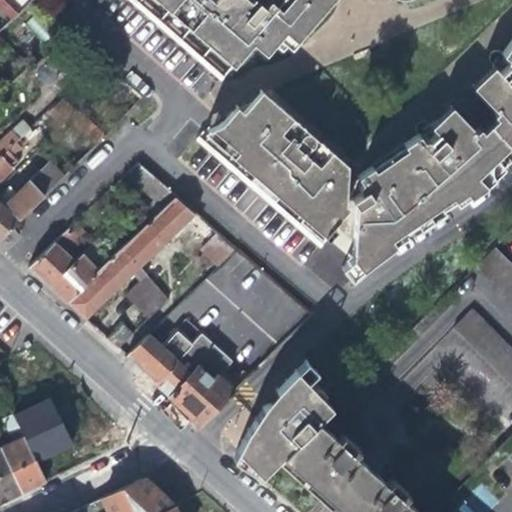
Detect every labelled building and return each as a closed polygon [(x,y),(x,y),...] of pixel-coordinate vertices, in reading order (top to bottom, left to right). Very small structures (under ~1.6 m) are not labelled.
[(0,0),(0,8),(1,9),(11,20),(17,14),(2,0),(0,0)] [(96,0),(97,0),(126,0),(216,81),(251,43),(262,52),(275,38),(289,50),(296,42),(293,39),(325,0),(96,0)] [(0,30),(11,20),(1,9),(0,9),(0,30)] [(511,37),(499,55),(501,61),(506,66),(498,73),(501,77),(491,87),(481,96),(495,111),(474,131),(460,117),(449,127),(439,137),(436,133),(434,135),(428,141),(424,138),(416,136),(359,174),(355,177),(358,183),(355,185),(355,188),(355,191),(357,194),(349,200),(353,206),(350,239),(348,257),(359,267),(382,249),(415,227),(465,195),(491,176),(511,158),(511,37)] [(288,116),(266,96),(257,100),(223,114),(225,121),(212,126),(200,131),(193,140),(317,249),(333,230),(329,226),(343,211),(344,191),(344,178),(315,152),(305,143),(309,142),(311,140),(311,137),(311,135),(288,116)] [(58,129),(69,118),(77,110),(63,97),(44,115),(58,129)] [(105,135),(77,110),(69,118),(97,143),(105,135)] [(0,141),(0,153),(1,155),(12,145),(29,128),(22,120),(0,141)] [(21,154),(12,145),(1,155),(0,155),(0,177),(10,168),(21,154)] [(4,205),(0,202),(0,239),(53,186),(39,171),(4,205)] [(157,249),(184,223),(193,214),(174,197),(118,252),(136,269),(157,249)] [(184,223),(205,242),(214,232),(193,214),(184,223)] [(47,285),(66,302),(111,258),(92,243),(77,257),(74,260),(67,253),(70,250),(87,234),(76,225),(56,243),(54,241),(27,267),(47,285)] [(235,250),(214,232),(205,242),(197,251),(216,268),(235,250)] [(476,265),(511,301),(511,262),(496,246),(476,265)] [(77,257),(70,250),(67,253),(74,260),(77,257)] [(85,318),(129,276),(136,269),(118,252),(111,258),(66,302),(77,311),(85,318)] [(170,300),(136,269),(129,276),(135,282),(122,296),(133,309),(146,323),(170,300)] [(452,327),(511,390),(511,350),(472,308),(452,327)] [(123,325),(107,339),(119,350),(134,335),(123,325)] [(161,387),(200,423),(233,390),(218,376),(233,361),(203,333),(194,342),(177,328),(161,345),(149,334),(126,356),(161,387)] [(261,474),(277,458),(317,419),(342,396),(312,370),(320,364),(312,355),(305,362),(271,394),(246,433),(248,436),(236,447),(261,474)] [(9,431),(16,428),(8,412),(1,415),(9,431)] [(326,502),(336,511),(418,511),(403,499),(408,492),(392,478),(387,483),(354,453),(359,448),(341,432),(337,437),(317,419),(277,458),(326,502)] [(19,434),(0,443),(0,456),(17,491),(28,485),(40,480),(19,434)] [(0,498),(5,496),(17,491),(0,456),(0,498)] [(103,502),(107,511),(158,511),(173,505),(143,477),(122,488),(89,503),(91,508),(103,502)] [(107,511),(103,502),(91,508),(89,503),(72,511),(107,511)]
